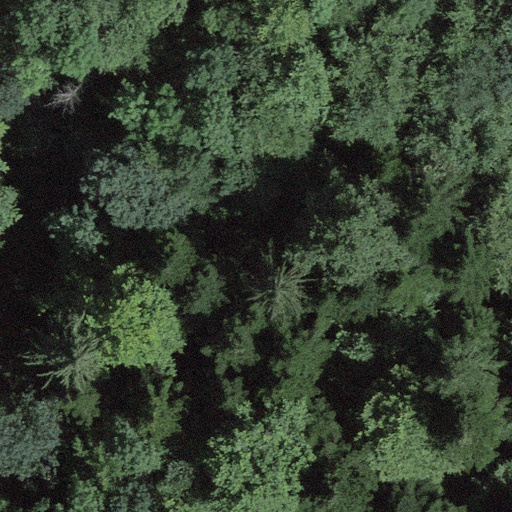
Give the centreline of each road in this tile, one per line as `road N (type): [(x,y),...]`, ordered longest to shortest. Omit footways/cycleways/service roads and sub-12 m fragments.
road 1 (track): [(0,29),(86,144),(214,379),(224,511)]
road 2 (track): [(214,379),(333,406),(511,429)]
